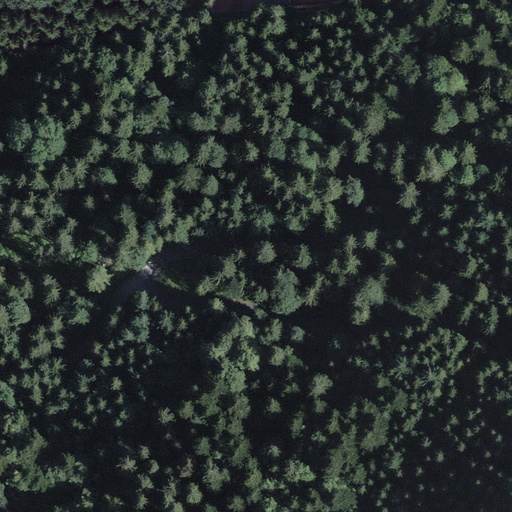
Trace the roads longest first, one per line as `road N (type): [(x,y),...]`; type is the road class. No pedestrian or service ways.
road 1 (unclassified): [(511,156),(444,181),(376,227),(294,241),(196,244),(162,255),(150,276),(166,298),(233,301),(321,336),(431,316),(511,354)]
road 2 (track): [(0,50),(112,24),(311,0)]
road 3 (track): [(150,276),(111,309),(97,339),(61,363),(0,380)]
